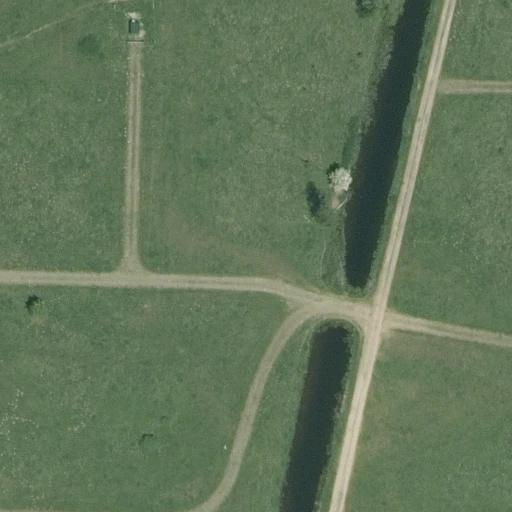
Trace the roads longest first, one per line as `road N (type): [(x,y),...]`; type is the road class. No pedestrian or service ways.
road 1 (track): [(337,511),(449,0)]
road 2 (track): [(206,511),(227,485),(273,351),(302,312),(320,306),(511,343)]
